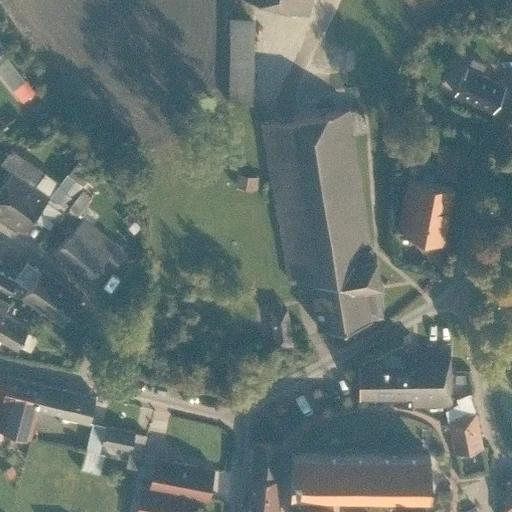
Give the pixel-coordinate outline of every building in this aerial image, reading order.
[(311,0),(249,0),(308,15),(311,0)] [(254,15),(229,15),(229,98),(253,98),(254,15)] [(503,83),(459,61),(445,88),(489,111),(503,83)] [(368,258),(345,112),(262,124),(287,284),(300,282),(308,329),(374,319),(369,287),(381,285),(376,257),(368,258)] [(511,156),(511,124),(500,151),(511,156)] [(451,151),(431,147),(426,171),(447,175),(451,151)] [(50,174),(19,150),(10,161),(26,175),(41,185),(50,174)] [(258,173),(236,171),(235,188),(257,190),(258,173)] [(26,175),(15,192),(50,216),(62,200),(41,185),(26,175)] [(440,244),(447,186),(402,181),(395,238),(440,244)] [(15,192),(1,211),(37,236),(50,216),(15,192)] [(94,231),(80,220),(58,252),(70,261),(94,231)] [(82,271),(106,240),(94,231),(70,261),(82,271)] [(77,291),(42,269),(26,295),(61,317),(77,291)] [(10,300),(0,295),(0,342),(7,346),(20,321),(4,312),(10,300)] [(282,310),(265,312),(268,347),(285,345),(282,310)] [(451,406),(452,342),(412,342),(411,351),(393,351),(392,368),(357,368),(357,393),(408,394),(408,405),(451,406)] [(0,424),(0,429),(28,437),(35,409),(41,382),(2,372),(0,379),(0,394),(7,396),(0,424)] [(84,421),(90,395),(41,382),(35,409),(84,421)] [(482,448),(475,417),(449,423),(457,454),(482,448)] [(150,435),(93,418),(81,461),(92,464),(100,436),(128,445),(122,467),(139,472),(150,435)] [(276,479),(277,443),(249,442),(247,477),(276,479)] [(439,453),(299,452),(298,495),(439,496),(439,453)] [(211,506),(216,469),(156,461),(151,494),(139,492),(136,511),(193,511),(194,504),(211,506)] [(243,511),(272,511),(276,479),(247,477),(243,511)] [(511,511),(511,488),(503,489),(502,511),(511,511)] [(304,497),(304,511),(340,511),(340,498),(304,497)]
